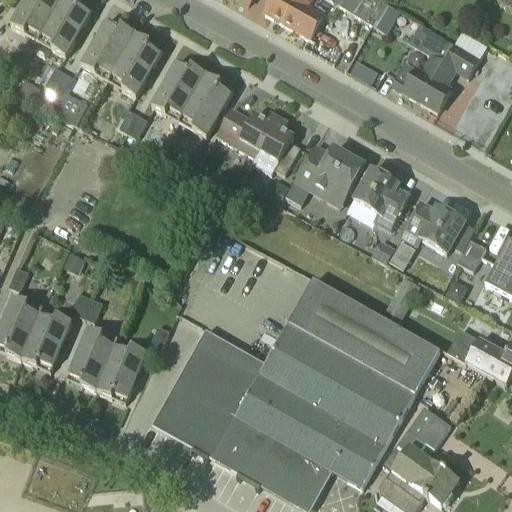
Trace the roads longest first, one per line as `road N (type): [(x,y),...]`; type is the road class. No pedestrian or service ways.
road 1 (tertiary): [(511,202),(158,0)]
road 2 (unclassified): [(214,511),(159,475),(0,408)]
road 3 (unknown): [(262,325),(230,310),(197,315),(121,458)]
